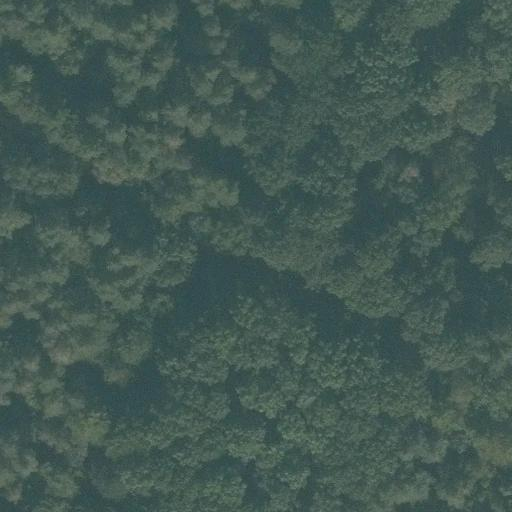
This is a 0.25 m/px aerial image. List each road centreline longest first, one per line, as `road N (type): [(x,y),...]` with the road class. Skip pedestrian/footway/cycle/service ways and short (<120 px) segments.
road 1 (track): [(223,243),(511,414)]
road 2 (track): [(223,243),(191,260),(48,511)]
road 3 (track): [(376,0),(253,219),(223,243)]
road 4 (track): [(0,118),(223,243)]
